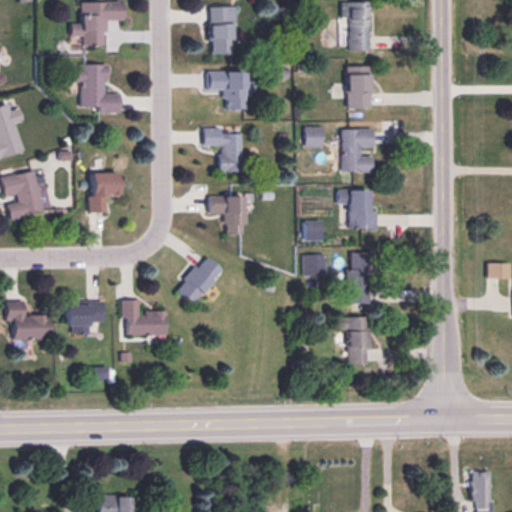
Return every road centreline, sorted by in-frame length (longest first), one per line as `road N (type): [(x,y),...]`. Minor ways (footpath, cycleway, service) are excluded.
road 1 (tertiary): [(0,421),(511,413)]
road 2 (residential): [(445,0),(448,413)]
road 3 (residential): [(163,0),(168,173),(156,234),(126,253),(0,255)]
